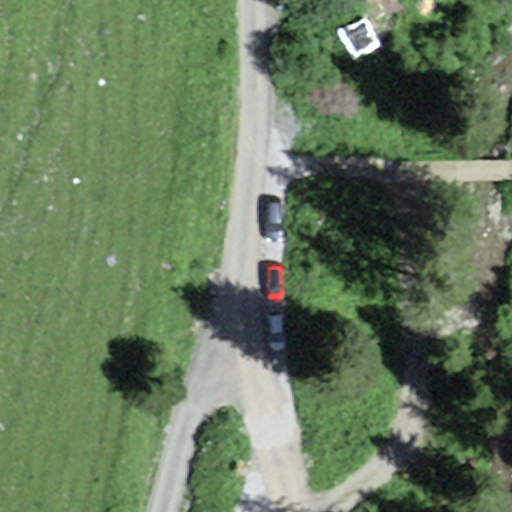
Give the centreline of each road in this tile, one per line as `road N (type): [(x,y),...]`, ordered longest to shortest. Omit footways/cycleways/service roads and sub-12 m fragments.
road 1 (track): [(247,350),(206,383),(168,511)]
road 2 (track): [(247,350),(274,419),(276,511)]
